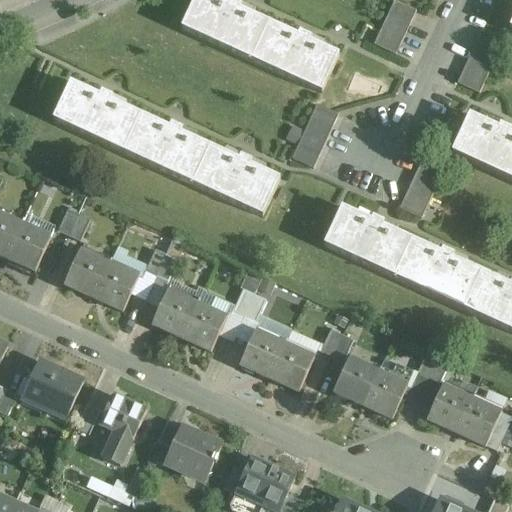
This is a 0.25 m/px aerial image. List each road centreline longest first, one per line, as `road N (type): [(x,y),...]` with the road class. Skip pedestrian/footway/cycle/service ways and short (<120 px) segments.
road 1 (residential): [(0,298),(337,461),(409,470)]
road 2 (residential): [(356,155),(390,146),(413,127),(468,0)]
